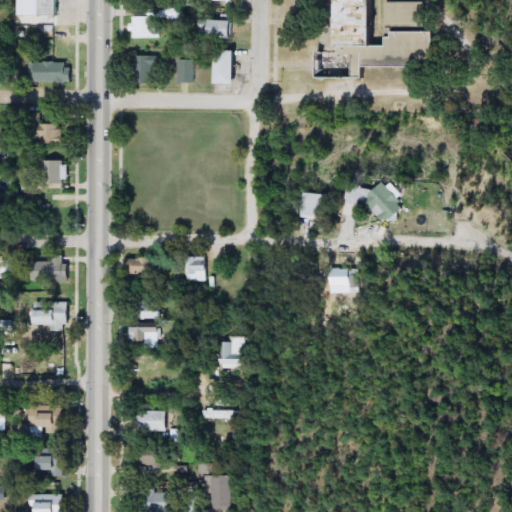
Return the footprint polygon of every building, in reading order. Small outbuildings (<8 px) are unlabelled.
[(59,0),(59,16),(18,16),(18,0),(59,0)] [(435,67),(368,67),(368,79),(322,79),(322,53),(346,53),(346,0),(381,0),(381,44),(386,44),(386,2),(417,2),(417,31),(435,31),(435,67)] [(132,39),(131,17),(158,17),(159,38),(132,39)] [(234,20),(234,40),(210,40),(210,20),(234,20)] [(238,84),(220,84),(220,51),(238,51),(238,84)] [(159,57),(159,84),(135,84),(135,57),(159,57)] [(179,61),(195,61),(195,82),(179,82),(179,61)] [(72,83),(31,83),(31,63),(72,63),(72,83)] [(64,124),(64,144),(42,144),(42,124),(64,124)] [(64,185),(43,184),(43,161),(64,161),(64,185)] [(346,213),(357,184),(381,192),(382,190),(405,198),(398,219),(363,207),(359,218),(346,213)] [(329,220),(304,220),(304,194),(329,194),(329,220)] [(208,281),(187,281),(187,257),(208,257),(208,281)] [(129,277),(129,259),(160,259),(160,277),(129,277)] [(71,283),(33,283),(33,261),(71,261),(71,283)] [(332,293),(332,269),(350,269),(350,293),(332,293)] [(69,329),(37,329),(37,308),(69,308),(69,329)] [(131,342),(131,322),(161,322),(161,342),(131,342)] [(223,366),(223,337),(243,337),(243,366),(223,366)] [(33,406),(67,406),(67,433),(33,433),(33,406)] [(142,432),(142,411),(169,411),(169,432),(142,432)] [(53,470),(42,470),(42,448),(64,448),(64,476),(53,476),(53,470)] [(228,476),(228,511),(210,511),(210,484),(204,484),(204,474),(198,474),(198,464),(208,464),(208,476),(228,476)] [(177,492),(177,511),(147,511),(147,492),(177,492)] [(66,494),(66,511),(33,511),(33,494),(66,494)]
